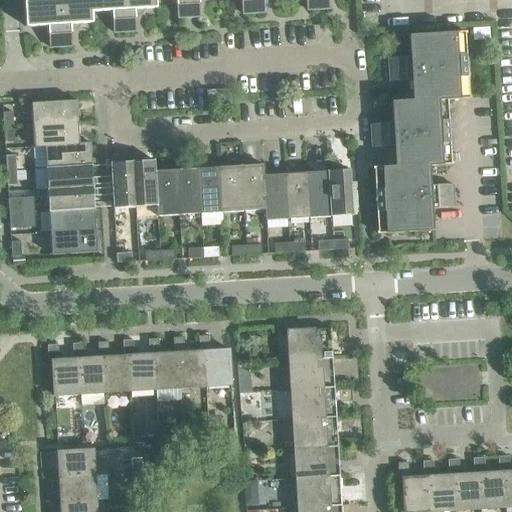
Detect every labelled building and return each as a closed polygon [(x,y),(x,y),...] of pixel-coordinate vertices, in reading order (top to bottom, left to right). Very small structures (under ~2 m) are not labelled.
[(89,0),(23,0),(25,28),(47,26),(48,48),(72,47),(70,25),(92,23),(91,13),(90,13),(89,0)] [(89,0),(90,13),(91,13),(111,11),(112,33),(135,32),(134,10),(156,9),(155,0),(89,0)] [(175,0),(176,18),(199,17),(198,0),(175,0)] [(240,0),(241,15),(264,13),(263,0),(240,0)] [(305,0),(306,11),(329,9),(328,0),(305,0)] [(411,81),(412,100),(412,102),(446,100),(447,101),(468,99),(464,32),(408,36),(409,58),(388,59),(389,82),(411,81)] [(393,147),(394,166),(394,167),(429,165),(429,167),(450,165),(447,101),(446,100),(412,102),(412,100),(390,102),(392,124),(370,125),(371,148),(393,147)] [(31,104),(32,126),(77,124),(76,101),(31,104)] [(2,113),(3,128),(13,127),(12,113),(2,113)] [(33,149),(44,148),(44,147),(79,145),(79,144),(77,124),(32,126),(33,149)] [(13,127),(3,128),(4,143),(14,142),(13,127)] [(44,148),(46,169),(91,166),(90,144),(79,144),(79,145),(44,147),(44,148)] [(5,156),(6,171),(15,171),(14,156),(5,156)] [(134,208),(155,206),(156,206),(154,172),(154,161),(132,162),(134,208)] [(112,209),(134,208),(132,162),(109,164),(112,209)] [(243,212),(264,211),(264,210),(262,176),(263,176),(262,165),(240,167),(243,212)] [(394,167),(394,166),(373,168),(377,235),(433,231),(431,210),(453,208),(451,185),(430,186),(429,167),(429,165),(394,167)] [(46,169),(47,190),(92,188),(91,166),(46,169)] [(221,213),(243,212),(240,167),(218,168),(221,213)] [(200,214),(221,213),(218,168),(197,169),(200,214)] [(178,216),(200,214),(197,169),(175,171),(178,216)] [(15,171),(6,171),(7,186),(16,186),(15,171)] [(156,217),(178,216),(175,171),(154,172),(156,206),(155,206),(156,217)] [(349,171),(327,172),(330,217),(352,216),(349,171)] [(327,172),(305,173),(308,219),(330,217),(327,172)] [(305,173),(284,175),(286,220),(308,219),(305,173)] [(264,210),(264,211),(264,221),(286,220),(284,175),(263,176),(262,176),(264,210)] [(47,190),(48,212),(94,209),(92,188),(47,190)] [(7,199),(8,214),(18,214),(17,199),(7,199)] [(48,212),(50,233),(95,231),(94,209),(48,212)] [(18,214),(8,214),(9,229),(19,229),(18,214)] [(95,231),(50,233),(51,256),(96,253),(95,231)] [(346,240),(331,241),(332,250),(347,249),(346,240)] [(332,250),(331,241),(316,242),(317,251),(332,250)] [(10,242),(11,257),(21,257),(20,242),(10,242)] [(303,242),(288,243),(289,253),(304,252),(303,242)] [(289,253),(288,243),(273,244),(274,254),(289,253)] [(260,245),(245,246),(246,256),(261,255),(260,245)] [(246,256),(245,246),(230,247),(231,257),(246,256)] [(217,248),(202,249),(203,258),(218,257),(217,248)] [(203,258),(202,249),(187,250),(188,259),(203,258)] [(174,250),(159,251),(159,261),(174,260),(174,250)] [(159,261),(159,251),(144,252),(144,262),(159,261)] [(115,254),(116,264),(131,263),(130,253),(115,254)] [(21,257),(11,257),(12,266),(24,265),(24,257),(21,257)] [(286,331),(288,361),(332,359),(330,329),(286,331)] [(197,337),(198,352),(203,352),(205,387),(231,386),(228,350),(209,351),(208,336),(197,337)] [(172,338),(173,354),(177,353),(180,389),(205,387),(203,352),(198,352),(184,353),(183,338),(172,338)] [(147,340),(148,355),(152,355),(154,391),(180,389),(177,353),(173,354),(158,354),(157,339),(147,340)] [(122,341),(123,357),(127,356),(129,392),(154,391),(152,355),(148,355),(133,356),(132,341),(122,341)] [(97,343),(98,358),(102,358),(104,394),(129,392),(127,356),(123,357),(108,358),(107,342),(97,343)] [(72,345),(73,360),(77,360),(79,395),(104,394),(102,358),(98,358),(83,359),(82,344),(72,345)] [(77,360),(73,360),(58,361),(57,345),(46,346),(47,362),(51,361),(53,397),(79,395),(77,360)] [(288,361),(290,391),(334,388),(332,359),(288,361)] [(250,379),(238,380),(238,393),(250,393),(250,379)] [(290,391),(292,420),(335,417),(334,388),(290,391)] [(292,420),(293,450),(337,447),(335,417),(292,420)] [(253,423),(241,424),(241,433),(253,433),(253,423)] [(145,426),(133,427),(133,439),(145,438),(145,426)] [(293,450),(295,479),(339,476),(337,447),(293,450)] [(57,452),(58,478),(94,476),(92,450),(57,452)] [(497,458),(498,473),(502,472),(505,508),(511,507),(511,471),(509,472),(508,457),(497,458)] [(472,459),(473,474),(477,474),(479,510),(505,508),(502,472),(498,473),(483,474),(482,458),(472,459)] [(130,459),(131,474),(141,473),(141,459),(130,459)] [(447,461),(448,476),(452,476),(454,511),(479,510),(477,474),(473,474),(458,475),(457,460),(447,461)] [(422,462),(423,477),(427,477),(429,511),(441,511),(454,511),(452,476),(448,476),(433,477),(432,462),(422,462)] [(429,511),(427,477),(423,477),(408,478),(407,463),(397,464),(398,479),(401,479),(403,511),(429,511)] [(141,473),(131,474),(132,488),(142,488),(141,473)] [(58,478),(60,503),(95,501),(94,476),(58,478)] [(295,479),(297,508),(341,506),(339,476),(295,479)] [(256,483),(244,483),(244,491),(252,491),(256,488),(256,483)] [(60,503),(60,511),(96,511),(95,501),(60,503)]
